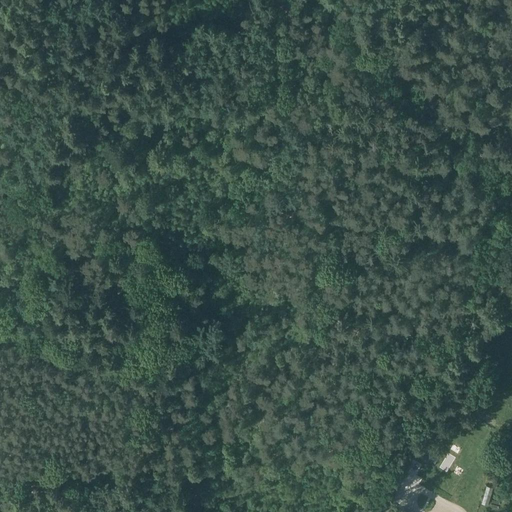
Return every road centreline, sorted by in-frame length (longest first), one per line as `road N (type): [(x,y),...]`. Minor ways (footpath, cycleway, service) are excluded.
road 1 (unknown): [(315,0),(511,190)]
road 2 (track): [(389,436),(511,197)]
